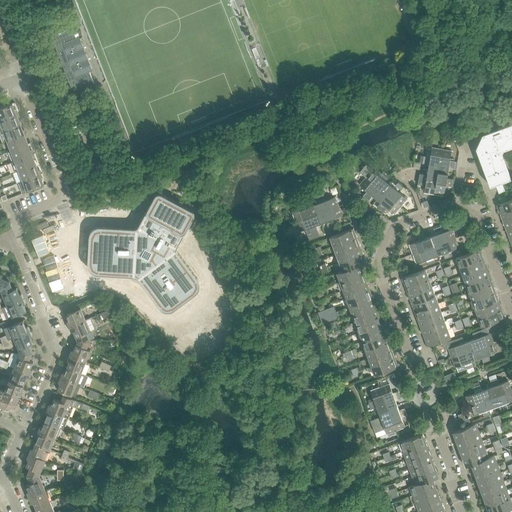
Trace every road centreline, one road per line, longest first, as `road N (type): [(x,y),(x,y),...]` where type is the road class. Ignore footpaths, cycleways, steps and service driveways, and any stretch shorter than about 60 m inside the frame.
road 1 (residential): [(460,511),(377,266),(393,227),(456,204)]
road 2 (residential): [(9,237),(57,352),(24,431)]
road 3 (residential): [(9,237),(21,214),(68,199),(21,77)]
road 4 (residential): [(511,306),(475,213),(456,204)]
